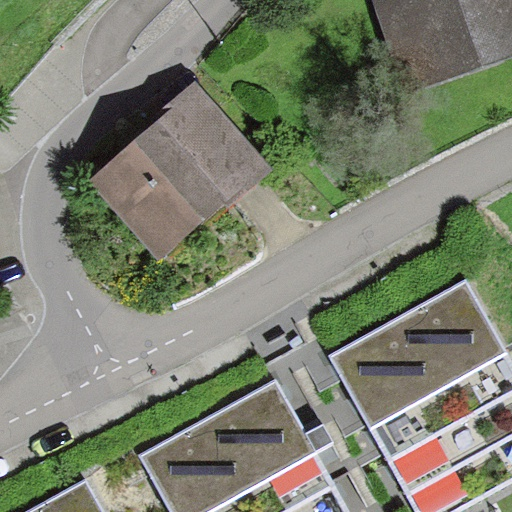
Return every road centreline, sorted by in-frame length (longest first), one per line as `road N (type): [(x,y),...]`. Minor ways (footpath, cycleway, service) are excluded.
road 1 (residential): [(102,380),(42,208),(50,162),(223,0)]
road 2 (residential): [(511,158),(268,298),(102,380)]
